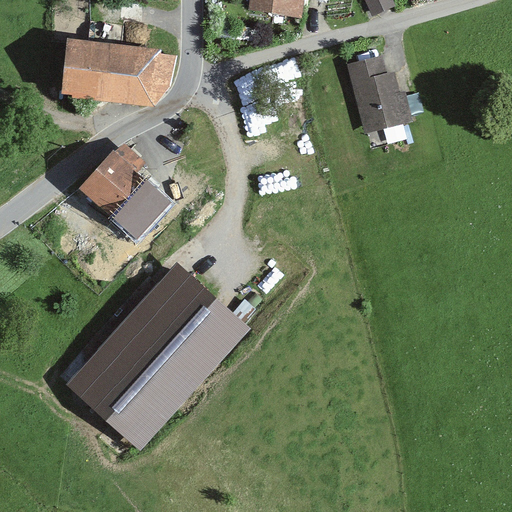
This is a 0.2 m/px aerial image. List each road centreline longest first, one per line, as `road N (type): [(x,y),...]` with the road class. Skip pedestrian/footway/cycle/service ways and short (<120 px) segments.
road 1 (residential): [(190,82),(464,0)]
road 2 (residential): [(190,82),(153,120),(96,149),(0,223)]
